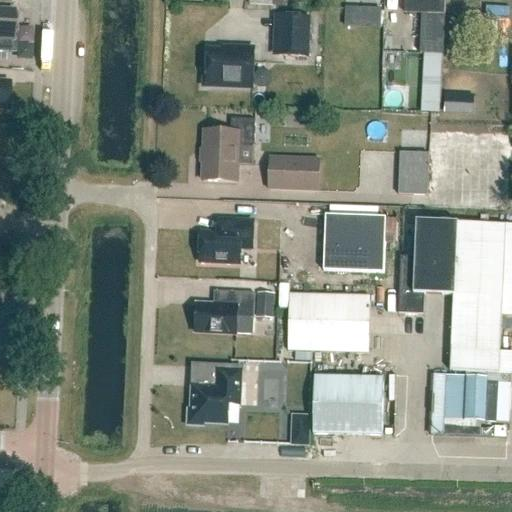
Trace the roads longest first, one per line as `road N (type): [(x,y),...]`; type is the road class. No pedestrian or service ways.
road 1 (residential): [(142,465),(150,206),(140,196),(57,194)]
road 2 (unclassified): [(45,445),(57,194)]
road 3 (unclassified): [(57,194),(67,0)]
road 4 (residential): [(142,465),(299,468)]
